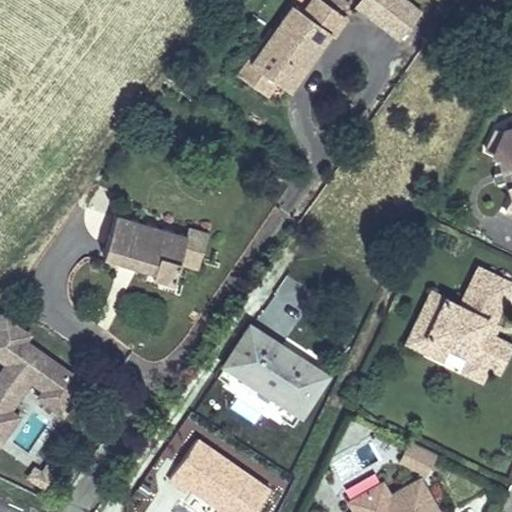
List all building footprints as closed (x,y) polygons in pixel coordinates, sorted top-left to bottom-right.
[(248,65),(286,90),(325,34),(329,37),(342,17),(315,0),(309,0),(299,14),(289,7),(248,65)] [(414,13),(395,0),(375,0),(364,16),(396,39),(414,13)] [(248,65),(249,63),(246,61),(235,76),(266,95),(274,82),(248,65)] [(485,143),(478,140),(468,161),(480,167),(488,180),(494,190),(502,202),(495,218),(511,225),(511,135),(498,129),(494,138),(485,143)] [(488,180),(482,184),(488,194),(494,190),(488,180)] [(176,264),(184,237),(114,215),(101,258),(151,274),(150,279),(170,285),(176,264)] [(204,235),(186,230),(184,237),(176,264),(194,269),(204,235)] [(433,313),(417,346),(440,357),(446,344),(467,354),(460,368),(479,378),(486,364),(498,370),(511,343),(481,328),(505,278),(476,264),(457,302),(451,299),(442,317),(433,313)] [(492,319),(511,281),(505,278),(481,328),(490,333),(496,320),(492,319)] [(403,340),(417,346),(433,313),(442,317),(451,299),(429,288),(403,340)] [(0,358),(7,363),(0,372),(0,441),(18,416),(9,410),(30,380),(34,375),(59,393),(72,374),(24,340),(29,334),(0,313),(0,358)] [(224,362),(299,411),(323,374),(248,325),(224,362)] [(34,375),(30,380),(44,390),(39,397),(63,414),(85,383),(72,374),(59,393),(34,375)] [(432,450),(405,437),(395,457),(422,471),(432,450)] [(42,473),(51,479),(56,472),(47,465),(42,473)] [(44,488),(51,479),(42,473),(35,467),(28,477),(44,488)] [(439,511),(441,511),(420,471),(341,511),(439,511)] [(343,497),(349,508),(385,490),(379,478),(343,497)]
